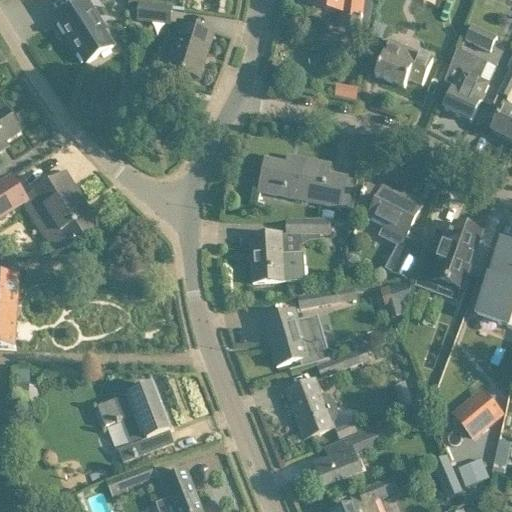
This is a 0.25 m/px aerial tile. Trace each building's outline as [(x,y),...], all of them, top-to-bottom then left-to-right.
[(312,11),(341,15),(340,29),(360,32),(361,23),(362,24),(362,20),(361,20),(363,2),(351,0),(321,0),(320,12),(312,11)] [(87,66),(104,55),(113,49),(84,4),(58,21),(87,66)] [(172,10),(140,6),(138,22),(169,26),(172,10)] [(214,35),(195,29),(179,24),(174,41),(177,42),(168,71),(199,81),(214,35)] [(376,24),(370,38),(382,43),(387,29),(376,24)] [(465,42),(491,55),(498,39),(472,27),(465,42)] [(423,88),(430,69),(433,61),(389,44),(375,79),(405,90),(408,82),(423,88)] [(455,89),(444,112),(471,125),(489,86),(480,82),(487,66),(471,59),(457,52),(445,84),(455,89)] [(509,100),(511,94),(511,59),(507,69),(510,70),(499,95),(509,100)] [(339,84),(362,85),(362,74),(340,73),(339,84)] [(335,100),(357,104),(359,92),(337,88),(335,100)] [(0,156),(2,155),(0,152),(0,148),(21,136),(0,101),(0,156)] [(511,111),(505,108),(491,135),(511,144),(511,111)] [(152,139),(149,139),(150,142),(164,139),(162,131),(151,133),(152,139)] [(259,193),(279,197),(341,210),(347,181),(328,177),(330,169),(303,163),(300,175),(286,173),(287,168),(266,164),(259,193)] [(66,176),(49,187),(34,197),(68,250),(94,233),(77,207),(83,204),(66,176)] [(0,189),(0,219),(28,202),(14,181),(0,189)] [(369,225),(371,220),(385,227),(383,231),(405,242),(423,208),(410,201),(408,205),(382,191),(382,192),(384,193),(383,195),(368,188),(365,194),(364,194),(357,208),(359,209),(355,217),(369,225)] [(322,212),(321,220),(333,222),(334,215),(322,212)] [(288,237),(330,237),(330,222),(288,222),(288,237)] [(441,258),(426,253),(417,289),(438,297),(442,285),(447,287),(446,288),(450,289),(450,288),(462,292),(481,238),(477,236),(479,232),(460,225),(459,230),(455,228),(452,237),(451,237),(450,241),(447,251),(444,250),(441,258)] [(253,286),(305,283),(303,255),(301,255),(301,249),(310,243),(321,243),(321,238),(283,237),(250,239),(253,286)] [(415,280),(423,250),(411,243),(393,277),(405,282),(415,280)] [(511,251),(502,249),(477,318),(511,330),(511,251)] [(0,349),(15,350),(19,290),(19,279),(0,277),(0,349)] [(305,297),(347,290),(345,278),(303,286),(305,297)] [(408,301),(415,281),(383,291),(388,307),(408,301)] [(299,299),(301,312),(342,305),(340,293),(299,299)] [(277,370),(296,365),(309,361),(295,313),(263,323),(277,370)] [(355,348),(339,355),(341,360),(358,355),(355,348)] [(341,360),(318,369),(322,380),(370,362),(366,353),(366,352),(358,355),(341,360)] [(305,443),(324,435),(334,431),(332,426),(334,425),(336,421),(337,418),(337,414),(336,410),(335,406),(333,403),(330,400),(326,398),(323,397),(321,398),(315,383),(286,394),(305,443)] [(18,403),(30,403),(30,386),(18,386),(18,403)] [(123,466),(155,453),(174,446),(169,434),(171,434),(153,387),(128,397),(129,398),(101,409),(108,429),(116,426),(117,427),(121,426),(121,424),(131,449),(118,454),(123,466)] [(482,392),(452,417),(474,443),(504,418),(482,392)] [(348,442),(355,458),(381,448),(379,444),(394,439),(388,426),(348,442)] [(362,477),(355,458),(348,442),(325,451),(329,463),(316,469),(325,492),(340,485),(344,495),(366,486),(362,477)] [(452,456),(431,466),(445,495),(465,485),(452,456)] [(128,495),(126,491),(157,479),(153,466),(106,484),(113,501),(128,495)] [(163,504),(156,507),(158,511),(200,511),(186,473),(165,482),(165,483),(156,486),(163,504)] [(377,511),(374,502),(397,493),(392,481),(358,494),(362,507),(354,510),(354,509),(346,511),(377,511)] [(457,511),(452,500),(440,505),(443,511),(457,511)]
